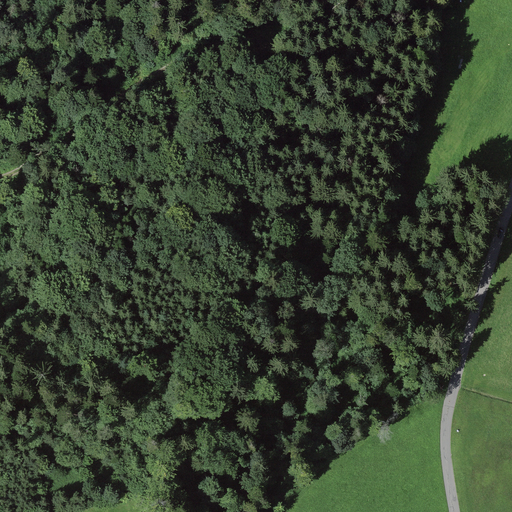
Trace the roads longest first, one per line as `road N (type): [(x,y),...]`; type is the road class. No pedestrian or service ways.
road 1 (track): [(286,31),(197,52),(0,176)]
road 2 (residential): [(511,198),(446,415),(455,511)]
